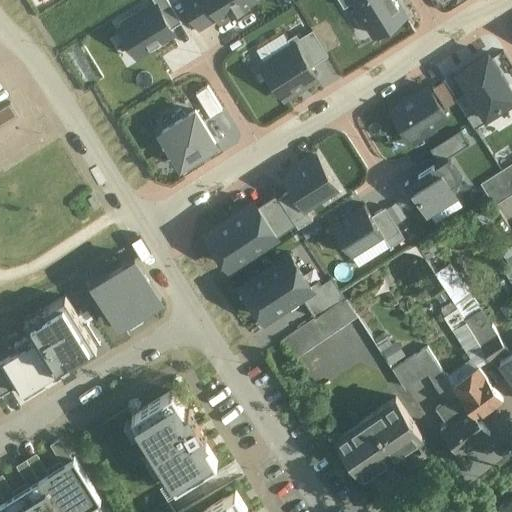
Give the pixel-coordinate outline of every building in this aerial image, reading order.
[(154,0),(157,4),(171,27),(181,21),(167,0),(154,0)] [(208,0),(182,0),(200,28),(218,17),(208,0)] [(208,0),(218,17),(221,20),(252,0),(208,0)] [(396,0),(353,0),(354,1),(375,34),(406,14),(396,0)] [(171,27),(157,4),(119,27),(138,56),(175,33),(171,27)] [(295,42),(310,66),(329,54),(313,29),(299,37),(296,33),(288,39),(291,45),(295,42)] [(317,77),(310,66),(295,42),(291,45),(263,62),(285,97),(317,77)] [(470,85),(457,93),(476,124),(511,102),(511,71),(496,45),(459,68),(470,85)] [(452,113),(432,80),(393,104),(414,137),(452,113)] [(196,92),(211,116),(222,109),(208,85),(196,92)] [(196,107),(160,130),(181,163),(217,141),(196,107)] [(461,128),(433,145),(442,161),(412,179),(430,207),(472,181),(453,149),(469,139),(461,128)] [(294,183),(281,191),(298,217),(301,223),(317,214),(311,205),(346,182),(324,148),(286,171),(294,183)] [(511,161),(481,182),(495,204),(511,192),(511,161)] [(263,203),(258,196),(208,229),(230,263),(298,217),(281,191),(263,203)] [(387,205),(374,214),(366,202),(338,221),(359,250),(386,231),(394,242),(407,233),(387,205)] [(439,236),(423,247),(436,269),(453,258),(439,236)] [(289,252),(243,283),(265,316),(297,294),(312,315),(342,294),(328,273),(312,284),(291,253),(290,253),(290,252),(289,253),(289,252)] [(162,296),(135,254),(94,279),(120,322),(162,296)] [(482,310),(450,262),(435,272),(466,320),(467,320),(479,312),(482,310)] [(65,293),(22,320),(55,374),(98,347),(65,293)] [(312,315),(279,337),(293,357),(356,314),(342,294),(312,315)] [(492,323),(488,326),(479,312),(467,320),(466,320),(491,359),(492,360),(509,349),(492,323)] [(392,331),(379,337),(390,361),(403,355),(392,331)] [(48,378),(28,344),(2,360),(3,362),(0,363),(0,397),(15,388),(19,396),(48,378)] [(437,360),(428,346),(417,353),(428,373),(434,382),(446,374),(445,373),(441,366),(437,360)] [(511,351),(501,360),(511,375),(511,351)] [(417,353),(393,368),(405,388),(428,373),(417,353)] [(471,355),(453,368),(461,380),(454,385),(459,392),(484,373),(476,363),(471,355)] [(447,362),(443,357),(437,360),(441,366),(447,362)] [(453,368),(445,373),(446,374),(454,385),(461,380),(453,368)] [(484,373),(459,392),(470,408),(477,417),(502,398),(484,373)] [(454,385),(446,374),(434,382),(444,403),(459,392),(454,385)] [(171,376),(124,404),(173,486),(221,457),(171,376)] [(444,403),(437,408),(448,424),(470,408),(459,392),(444,403)] [(397,397),(337,438),(364,476),(388,459),(389,461),(400,453),(399,452),(423,435),(397,397)] [(448,424),(442,429),(461,454),(489,433),(477,417),(470,408),(448,424)] [(39,448),(46,465),(57,461),(56,460),(70,455),(63,439),(39,448)] [(79,458),(63,468),(87,508),(103,498),(79,458)] [(63,468),(46,478),(66,511),(80,511),(87,508),(63,468)] [(66,511),(46,478),(27,489),(41,511),(66,511)] [(232,479),(185,508),(187,511),(262,511),(248,489),(242,493),(232,479)] [(41,511),(27,489),(8,500),(15,511),(41,511)] [(511,511),(511,498),(509,501),(508,500),(496,510),(497,511),(511,511)] [(15,511),(8,500),(0,505),(0,511),(15,511)]
